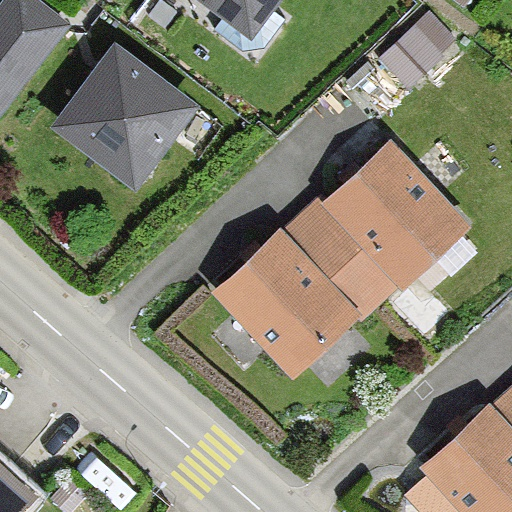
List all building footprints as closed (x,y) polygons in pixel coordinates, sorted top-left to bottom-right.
[(45,0),(3,0),(0,4),(0,116),(73,21),(45,0)] [(196,0),(245,37),(272,0),(196,0)] [(112,41),(48,125),(134,190),(198,106),(112,41)] [(287,224),(215,290),(240,316),(215,339),(249,376),(272,356),(296,382),(366,317),(373,324),(477,229),(394,140),(294,231),(287,224)] [(486,396),(414,462),(438,489),(414,511),(511,511),(511,386),(493,404),(486,396)] [(0,511),(27,511),(45,492),(0,453),(0,511)]
